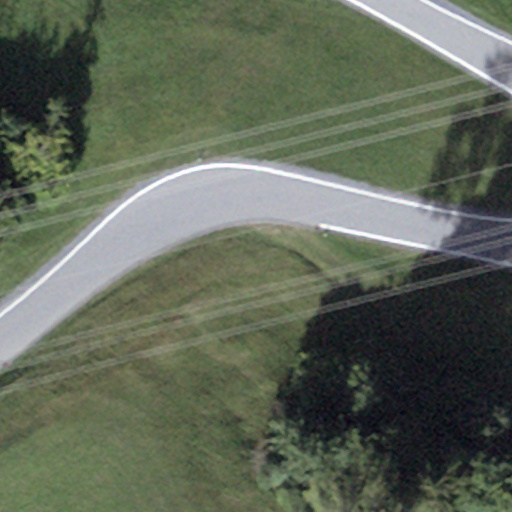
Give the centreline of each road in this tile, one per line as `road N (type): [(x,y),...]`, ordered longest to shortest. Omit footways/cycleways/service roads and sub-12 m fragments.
road 1 (unclassified): [(0,346),(140,231),(207,196),(295,202),(511,241)]
road 2 (unclassified): [(511,71),(384,0)]
